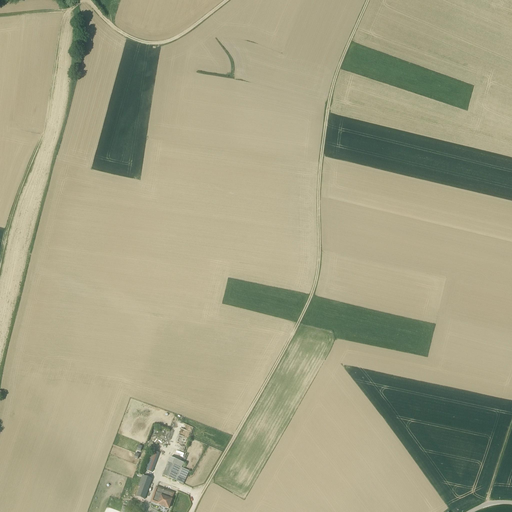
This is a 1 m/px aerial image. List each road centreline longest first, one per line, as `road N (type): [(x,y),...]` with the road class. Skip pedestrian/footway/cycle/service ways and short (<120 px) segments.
road 1 (track): [(191,511),(312,291),(329,98),(368,0)]
road 2 (track): [(0,260),(42,135),(63,14),(82,0)]
road 3 (track): [(85,0),(116,32),(157,45),(230,0)]
